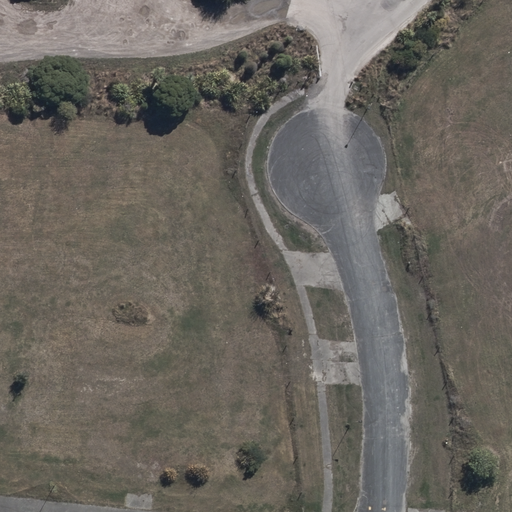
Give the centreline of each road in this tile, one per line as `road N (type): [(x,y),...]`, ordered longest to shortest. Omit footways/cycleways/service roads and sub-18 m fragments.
road 1 (residential): [(380,511),(386,376),(333,160)]
road 2 (unclassified): [(333,160),(327,92),(363,35)]
